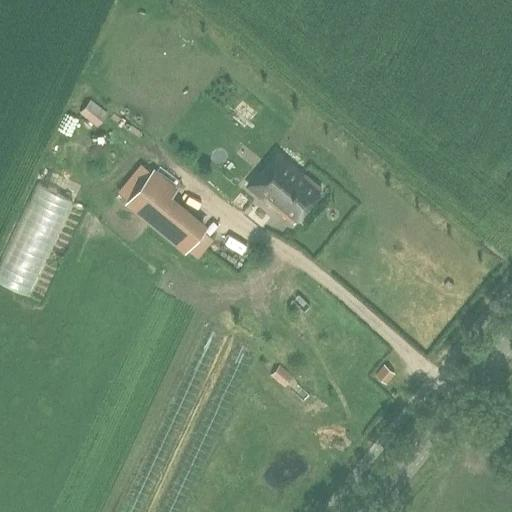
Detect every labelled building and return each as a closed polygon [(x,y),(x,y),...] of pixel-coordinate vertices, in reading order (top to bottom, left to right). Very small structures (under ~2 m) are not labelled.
[(228,139),(232,143),(240,134),(210,107),(186,134),(212,156),(228,139)] [(258,173),(248,185),(293,223),(321,189),(276,151),(266,164),(270,167),(263,176),(258,173)] [(185,250),(203,228),(168,199),(176,190),(153,172),(128,203),(185,250)] [(86,221),(98,203),(87,195),(75,213),(86,221)] [(313,247),(326,259),(340,243),(327,231),(313,247)]
